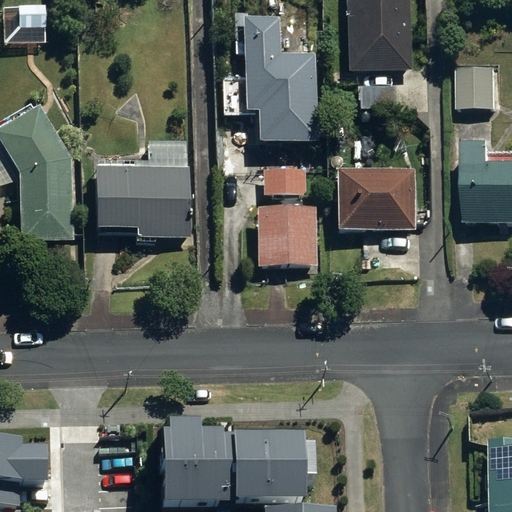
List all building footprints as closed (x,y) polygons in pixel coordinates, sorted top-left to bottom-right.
[(412,0),(350,0),(354,76),(416,74),(412,0)] [(265,117),(265,148),(323,147),(322,58),(285,58),(284,21),(251,22),(252,118),(265,117)] [(499,71),(459,72),(460,112),(500,112),(499,71)] [(399,92),(362,91),(362,113),(398,114),(399,92)] [(25,246),(79,245),(78,164),(45,111),(2,138),(25,178),(25,246)] [(153,168),(102,168),(103,238),(143,237),(144,244),(197,243),(196,172),(194,172),(193,148),(153,149),(153,168)] [(471,151),(473,228),(511,227),(511,169),(501,170),(500,150),(471,151)] [(308,174),(266,175),(267,199),(308,198),(308,174)] [(420,175),(344,177),(345,235),(421,234),(420,175)] [(320,212),(263,213),(264,273),(321,272),(320,212)] [(169,425),(162,425),(163,502),(225,502),(231,502),(231,497),(308,496),(307,474),(316,474),(316,440),(306,440),(306,430),(235,431),(235,433),(223,433),(223,426),(202,426),(202,415),(169,415),(169,425)] [(22,437),(0,436),(0,507),(22,508),(21,480),(48,480),(47,444),(22,444),(22,437)] [(511,511),(511,442),(498,443),(501,511),(511,511)]
